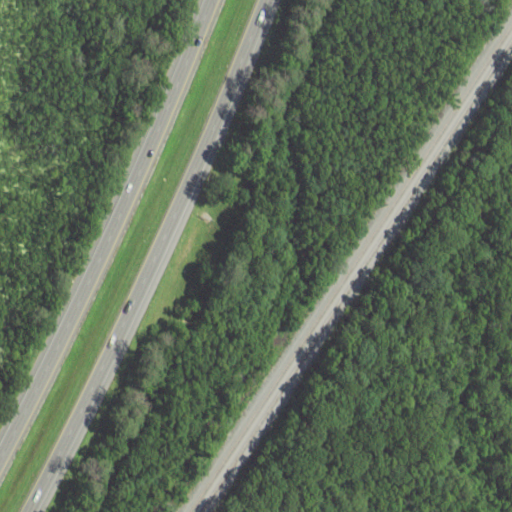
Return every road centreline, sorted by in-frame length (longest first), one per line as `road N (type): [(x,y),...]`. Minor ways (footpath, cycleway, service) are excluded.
road 1 (motorway): [(32,511),(188,197),(270,0)]
road 2 (motorway): [(214,0),(105,256),(0,464)]
